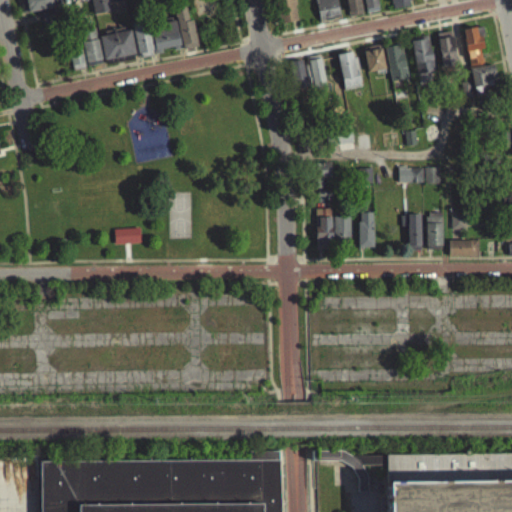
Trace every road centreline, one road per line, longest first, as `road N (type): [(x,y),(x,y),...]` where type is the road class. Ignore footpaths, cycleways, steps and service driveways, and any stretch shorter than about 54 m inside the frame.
road 1 (residential): [(511,272),(67,279)]
road 2 (residential): [(287,367),(280,166),(258,55)]
road 3 (residential): [(501,4),(258,55)]
road 4 (residential): [(16,105),(258,55)]
road 5 (residential): [(0,25),(25,159)]
road 6 (residential): [(294,495),(296,404),(287,367)]
road 7 (residential): [(294,495),(283,416),(287,367)]
